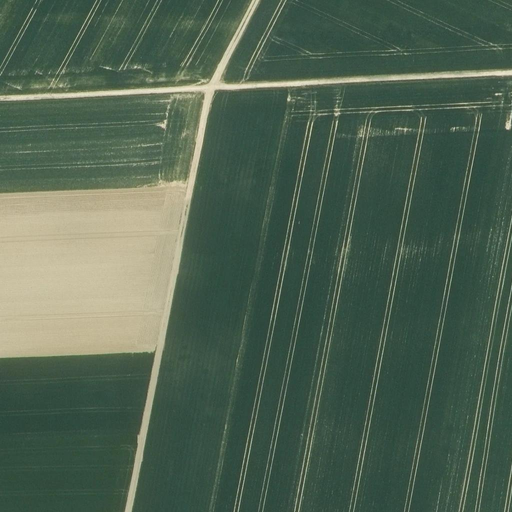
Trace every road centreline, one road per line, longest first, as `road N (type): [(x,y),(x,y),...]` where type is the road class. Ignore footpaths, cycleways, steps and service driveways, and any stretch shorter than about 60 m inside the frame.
road 1 (track): [(211,86),(126,511)]
road 2 (track): [(511,70),(211,86)]
road 3 (track): [(211,86),(0,97)]
